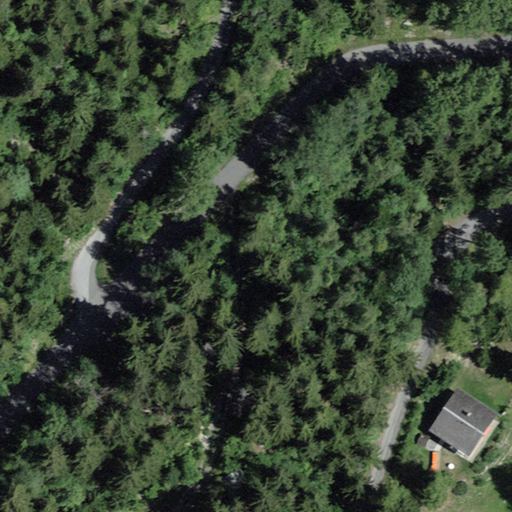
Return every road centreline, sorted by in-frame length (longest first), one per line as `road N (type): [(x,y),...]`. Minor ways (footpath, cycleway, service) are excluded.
road 1 (unclassified): [(230,0),(192,109),(90,254),(85,289),(96,303),(116,297),(153,249),(336,74),(389,56),(511,46)]
road 2 (unclassified): [(364,511),(444,271),(474,232),(511,216)]
road 3 (track): [(96,303),(0,427)]
